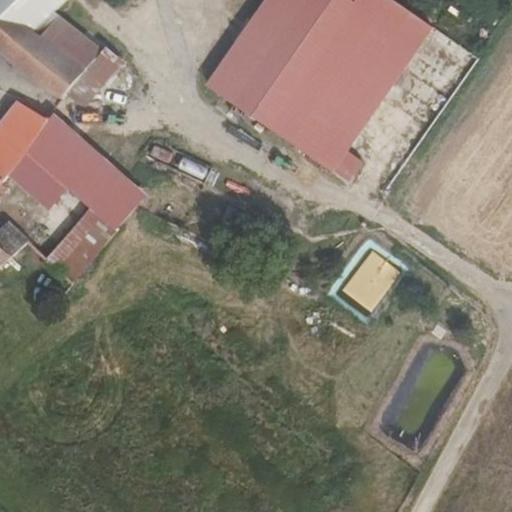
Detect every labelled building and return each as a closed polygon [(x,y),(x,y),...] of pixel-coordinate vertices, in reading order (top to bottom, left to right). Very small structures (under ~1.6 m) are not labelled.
[(85,63),(39,28),(1,0),(0,0),(0,46),(39,77),(64,90),(68,86),(85,63)] [(57,7),(62,0),(1,0),(39,28),(57,7)] [(310,138),(406,2),(403,0),(265,0),(208,78),(331,166),(337,157),(310,138)] [(337,157),(434,22),(406,2),(310,138),(337,157)] [(103,41),(57,7),(39,28),(85,63),(103,41)] [(85,98),(121,52),(104,39),(103,41),(85,63),(68,86),(85,98)] [(458,46),(434,89),(454,100),(478,57),(458,46)] [(44,167),(72,131),(48,113),(20,148),(42,165),(44,167)] [(42,165),(20,148),(9,163),(31,180),(42,165)] [(71,276),(117,224),(91,203),(45,255),(71,276)] [(0,220),(0,262),(25,238),(2,218),(0,220)] [(174,270),(109,335),(214,440),(260,394),(255,390),(275,370),(174,270)] [(83,325),(0,409),(0,462),(50,511),(184,511),(186,511),(184,509),(207,486),(191,470),(211,450),(83,325)]
